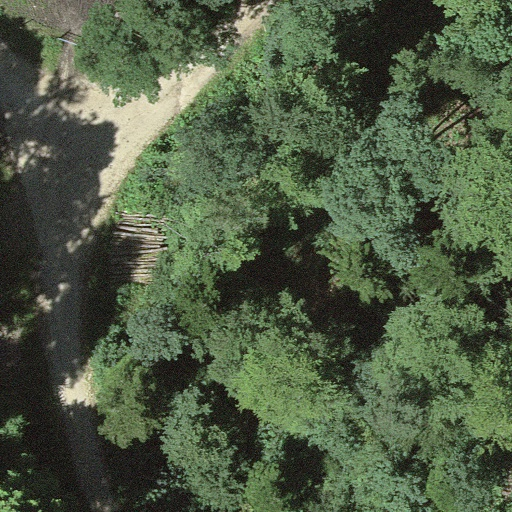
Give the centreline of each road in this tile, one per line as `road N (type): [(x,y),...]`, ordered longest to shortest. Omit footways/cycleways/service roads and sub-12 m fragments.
road 1 (track): [(111,511),(89,451),(76,365),(73,300),(90,231),(145,77),(221,37),(256,0)]
road 2 (track): [(0,105),(145,77),(31,61),(0,44)]
